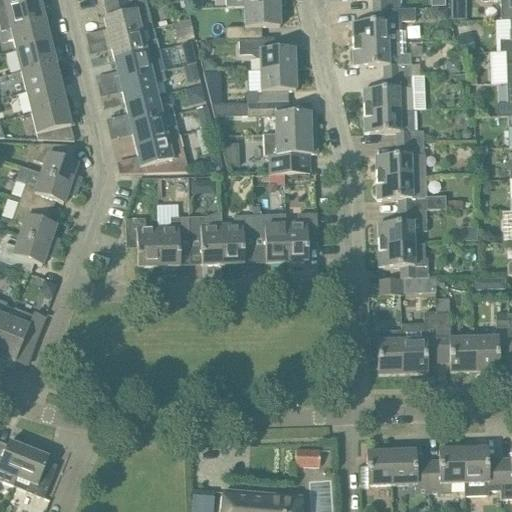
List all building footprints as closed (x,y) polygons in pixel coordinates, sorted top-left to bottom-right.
[(0,0),(0,11),(5,10),(43,1),(42,0),(0,0)] [(150,22),(144,0),(141,0),(105,9),(108,19),(103,20),(108,42),(153,31),(150,22)] [(103,0),(105,9),(141,0),(140,0),(130,3),(129,0),(103,0)] [(226,9),(244,9),(278,8),(278,7),(284,7),(284,0),(225,0),(226,9)] [(341,0),(342,2),(372,1),(372,12),(400,11),(399,0),(341,0)] [(435,0),(432,4),(432,9),(446,8),(445,0),(435,0)] [(509,22),(511,21),(511,0),(479,0),(482,3),(500,2),(500,22),(509,22)] [(0,30),(1,33),(10,31),(44,23),(41,9),(45,8),(43,1),(5,10),(0,11),(0,30)] [(259,41),(259,29),(279,29),(278,8),(244,9),(244,29),(224,29),(225,42),(231,41),(238,41),(249,41),(259,41)] [(442,22),(450,22),(449,10),(437,11),(437,18),(442,22)] [(372,12),(373,24),(351,24),(352,47),(405,45),(405,34),(400,34),(400,24),(414,23),(414,11),(400,11),(372,12)] [(499,54),(505,54),(511,53),(511,21),(509,22),(510,42),(499,42),(499,54)] [(193,37),(190,22),(173,26),(177,41),(193,37)] [(44,23),(10,31),(1,33),(0,33),(0,39),(1,44),(13,41),(15,52),(53,43),(51,36),(48,37),(44,23)] [(153,31),(108,42),(114,63),(158,52),(153,31)] [(472,50),(468,34),(458,37),(462,53),(472,50)] [(273,51),(273,40),(259,41),(249,41),(238,41),(231,41),(225,42),(238,42),(239,57),(251,57),(255,61),(259,60),(260,73),(277,72),(294,72),(300,72),(300,50),(273,51)] [(15,52),(20,73),(54,65),(51,51),(55,50),(53,43),(15,52)] [(200,44),(200,53),(205,53),(210,49),(210,44),(200,44)] [(352,47),(353,69),(383,68),(383,79),(411,78),(410,56),(405,56),(405,45),(352,47)] [(195,63),(193,51),(183,53),(186,65),(195,63)] [(114,63),(119,84),(163,73),(158,52),(114,63)] [(202,62),(203,73),(216,72),(215,66),(209,61),(202,62)] [(54,65),(20,73),(25,94),(63,85),(62,78),(58,79),(54,65)] [(183,71),(187,85),(198,82),(194,68),(183,71)] [(277,72),(260,73),(260,94),(295,93),(294,72),(277,72)] [(119,84),(124,105),(156,98),(153,85),(165,82),(163,73),(119,84)] [(114,75),(102,76),(103,93),(115,92),(114,75)] [(456,82),(460,85),(465,85),(465,77),(456,77),(456,82)] [(424,111),(423,78),(411,78),(383,79),(384,91),(362,91),(363,113),(398,112),(412,112),(424,111)] [(25,94),(31,115),(65,107),(61,93),(65,92),(63,85),(25,94)] [(482,87),(481,86),(467,87),(472,101),(474,102),(476,102),(478,102),(479,102),(481,101),(482,100),(483,99),(484,98),(485,96),(485,95),(485,93),(485,92),(484,91),(484,90),(483,88),(482,87)] [(204,103),(201,88),(185,91),(188,107),(204,103)] [(221,92),(207,92),(211,106),(221,106),(221,92)] [(247,105),(250,105),(256,105),(256,93),(236,94),(237,105),(240,105),(247,105)] [(156,98),(124,105),(129,127),(173,116),(171,107),(159,110),(156,98)] [(250,105),(247,105),(247,119),(275,118),(275,136),(310,135),(315,135),(316,135),(315,114),(288,115),(287,104),(256,105),(250,105)] [(511,106),(499,107),(499,118),(507,118),(511,117),(511,106)] [(68,121),(65,107),(31,115),(37,142),(74,144),(70,128),(74,127),(72,119),(68,121)] [(200,132),(210,129),(205,112),(195,114),(200,132)] [(395,135),(396,146),(423,145),(423,133),(413,134),(412,112),(363,113),(364,136),(395,135)] [(173,116),(129,127),(134,148),(179,137),(173,116)] [(511,117),(507,118),(499,118),(500,129),(509,129),(510,150),(511,149),(511,117)] [(461,136),(463,140),(466,141),(470,139),(471,135),(469,132),(465,131),(462,133),(461,136)] [(292,157),(316,156),(316,135),(315,135),(310,135),(275,136),(267,137),(267,158),(273,158),(273,177),(293,176),(292,157)] [(188,175),(179,137),(134,148),(140,170),(145,169),(147,175),(146,175),(146,176),(188,175)] [(424,179),(423,145),(396,146),(396,158),(375,158),(375,180),(424,179)] [(44,166),(41,175),(77,188),(81,179),(73,176),(77,165),(71,163),(76,148),(56,147),(38,146),(32,162),(44,166)] [(239,146),(220,146),(226,169),(239,169),(239,146)] [(218,154),(206,156),(210,173),(223,173),(218,154)] [(19,202),(51,214),(55,203),(62,206),(66,195),(74,198),(77,188),(41,175),(20,169),(15,183),(24,186),(19,202)] [(425,212),(445,212),(445,198),(425,199),(424,179),(375,180),(376,203),(398,202),(398,213),(425,212)] [(200,188),(199,182),(191,182),(191,192),(195,192),(200,188)] [(489,184),(477,184),(477,196),(485,196),(489,191),(489,184)] [(23,226),(19,237),(56,250),(59,241),(51,238),(55,227),(48,225),(51,214),(19,202),(12,222),(23,226)] [(425,212),(398,213),(398,225),(377,226),(378,248),(413,247),(412,234),(426,233),(425,212)] [(189,219),(189,244),(200,243),(201,267),(222,267),(221,227),(220,215),(218,215),(208,219),(189,219)] [(286,265),(285,225),(285,216),(253,217),(253,242),(264,241),(265,265),(286,265)] [(297,224),(285,225),(286,265),(307,264),(307,240),(317,239),(317,216),(297,216),(297,224)] [(233,226),(221,227),(222,267),(243,266),(242,242),(253,242),(253,217),(233,218),(233,226)] [(189,244),(189,219),(169,220),(170,229),(157,229),(158,269),(179,268),(179,244),(189,244)] [(137,270),(158,269),(157,229),(144,229),(144,221),(125,222),(125,246),(136,245),(137,270)] [(53,260),(56,250),(19,237),(15,249),(4,245),(0,256),(0,263),(30,275),(33,266),(41,268),(45,257),(53,260)] [(423,246),(413,247),(378,248),(378,270),(400,269),(400,281),(402,281),(403,281),(413,281),(428,280),(427,261),(424,261),(423,246)] [(492,288),(495,292),(505,292),(504,280),(492,280),(492,288)] [(402,297),(402,281),(400,281),(401,281),(379,282),(379,298),(399,297),(402,297)] [(413,281),(403,281),(403,296),(414,296),(413,281)] [(44,287),(46,294),(52,296),(55,286),(45,283),(44,287)] [(0,343),(13,311),(5,308),(6,305),(0,302),(0,343)] [(33,316),(32,319),(13,311),(0,343),(0,358),(14,364),(22,345),(32,349),(44,320),(33,316)] [(436,314),(423,315),(423,327),(400,327),(400,333),(402,377),(426,376),(425,365),(437,365),(436,314)] [(449,314),(436,314),(437,365),(449,364),(450,376),(474,375),(473,340),(450,341),(449,314)] [(508,330),(508,315),(495,315),(495,340),(473,340),(474,375),(498,374),(497,363),(509,363),(508,330)] [(402,377),(400,333),(369,334),(370,365),(377,365),(378,378),(402,377)] [(0,483),(13,489),(29,452),(8,443),(0,463),(0,483)] [(295,452),(295,468),(330,470),(330,448),(319,448),(319,453),(295,452)] [(511,449),(510,450),(510,461),(498,461),(499,493),(500,502),(511,501),(511,449)] [(226,452),(195,450),(194,463),(225,465),(226,452)] [(488,498),(488,493),(499,493),(498,461),(486,462),(486,450),(462,451),(463,485),(464,499),(488,498)] [(438,463),(426,463),(427,495),(451,495),(450,486),(463,485),(462,451),(438,452),(438,463)] [(29,452),(13,489),(25,493),(43,501),(50,483),(40,479),(48,460),(29,452)] [(391,488),(390,453),(366,454),(367,489),(391,488)] [(414,496),(427,495),(426,463),(414,464),(414,453),(390,453),(391,488),(414,487),(414,496)] [(300,511),(301,499),(223,493),(221,511),(300,511)]
